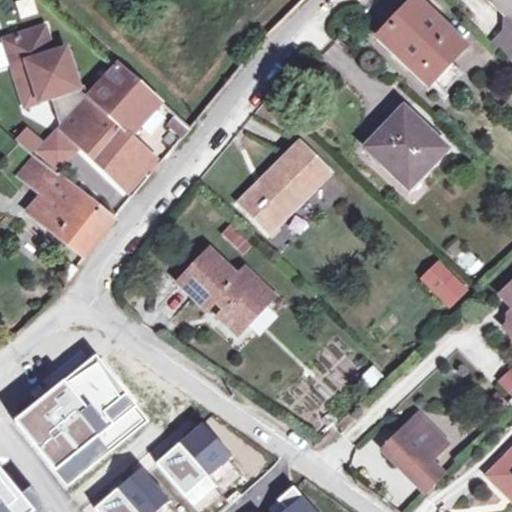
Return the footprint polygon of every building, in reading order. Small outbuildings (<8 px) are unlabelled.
[(19,19),(36,16),(33,0),(24,0),(16,1),(19,19)] [(417,0),(380,38),(427,84),(465,44),(419,0),(417,0)] [(511,0),(490,0),(511,20),(511,23),(501,35),(492,44),(511,62),(511,0)] [(162,101),(119,62),(89,97),(86,87),(81,88),(68,50),(55,54),(46,28),(5,41),(15,68),(28,64),(41,102),(52,99),(62,128),(61,129),(130,193),(158,161),(131,136),(162,101)] [(27,107),(41,102),(28,64),(15,68),(27,107)] [(370,148),(384,162),(386,160),(412,185),(444,150),(404,111),(370,148)] [(175,130),(184,120),(177,114),(168,124),(175,130)] [(175,130),(182,136),(191,126),(184,120),(175,130)] [(301,144),(276,168),(281,174),(262,193),(256,188),(240,204),(254,218),(262,210),(276,225),(329,171),(301,144)] [(86,258),(116,221),(114,220),(67,182),(37,157),(20,176),(27,182),(45,197),(30,214),(86,258)] [(113,215),(127,202),(93,166),(79,179),(113,215)] [(276,168),(256,188),(262,193),(281,174),(276,168)] [(268,233),(276,225),(262,210),(254,218),(268,233)] [(226,233),(241,249),(248,242),(233,226),(226,233)] [(252,292),(260,284),(244,268),(236,277),(210,251),(178,283),(208,311),(216,302),(224,309),(218,317),(239,335),(267,306),(252,292)] [(422,279),(451,308),(465,294),(437,265),(422,279)] [(511,283),(502,294),(511,305),(511,322),(505,328),(511,335),(511,283)] [(274,298),(260,284),(252,292),(267,306),(274,298)] [(180,291),(161,307),(181,331),(200,316),(180,291)] [(0,402),(40,373),(27,356),(0,376),(0,402)] [(97,356),(12,425),(53,476),(99,439),(139,407),(97,356)] [(373,387),(383,376),(374,368),(364,379),(373,387)] [(511,370),(497,386),(511,400),(511,370)] [(381,450),(423,492),(442,475),(429,461),(446,444),(416,415),(381,450)] [(202,425),(180,445),(209,478),(231,458),(202,425)] [(110,453),(99,439),(53,476),(65,490),(110,453)] [(392,503),(408,491),(373,441),(356,453),(392,503)] [(180,445),(156,465),(185,498),(209,478),(180,445)] [(511,483),(511,450),(486,477),(503,493),(511,483)] [(141,469),(118,490),(138,511),(159,511),(170,502),(141,469)] [(33,511),(0,471),(0,511),(33,511)] [(511,502),(511,483),(503,493),(511,502)] [(286,511),(314,511),(294,488),(278,502),(286,511)] [(138,511),(118,490),(95,510),(97,511),(138,511)]
